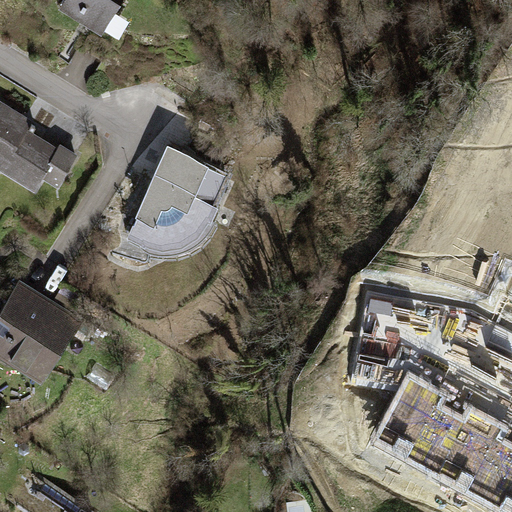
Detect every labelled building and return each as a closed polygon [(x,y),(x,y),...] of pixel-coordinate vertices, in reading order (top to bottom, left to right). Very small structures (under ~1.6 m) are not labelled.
[(65,0),(61,6),(106,33),(125,0),(65,0)] [(0,166),(36,188),(60,147),(29,129),(34,120),(1,101),(0,102),(0,166)] [(178,187),(213,202),(226,174),(192,159),(178,187)] [(178,187),(155,177),(130,239),(150,248),(178,249),(199,241),(209,233),(217,220),(211,217),(219,204),(213,202),(178,187)] [(84,320),(21,280),(0,312),(0,355),(44,383),(84,320)]
